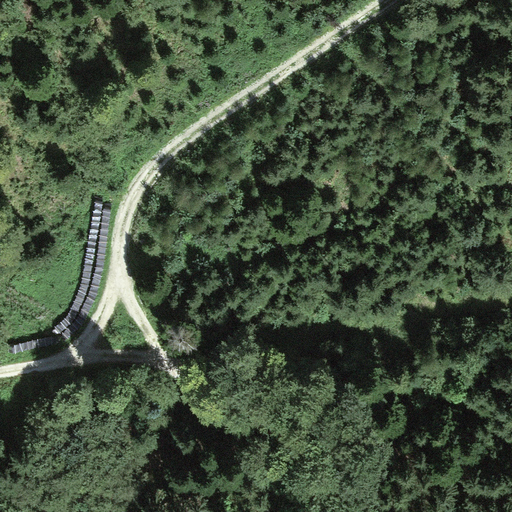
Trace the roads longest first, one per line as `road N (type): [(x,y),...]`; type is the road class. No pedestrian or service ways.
road 1 (track): [(305,511),(155,355),(116,276),(139,188),(159,162),(389,0)]
road 2 (track): [(116,276),(76,355),(0,374)]
